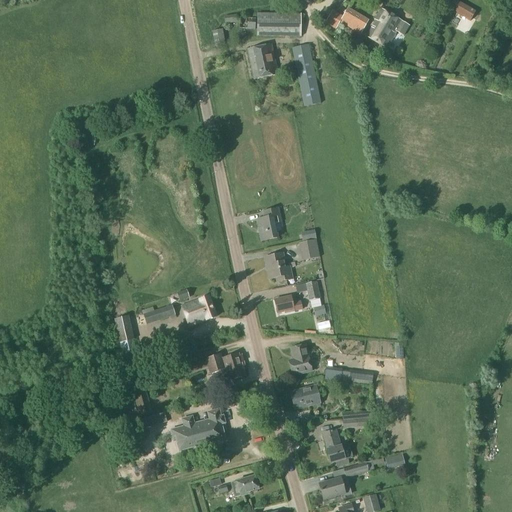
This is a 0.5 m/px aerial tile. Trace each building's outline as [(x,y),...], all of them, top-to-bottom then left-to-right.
[(452,0),(447,9),(470,21),(475,12),(454,0),(452,0)] [(366,38),(386,50),(395,35),(395,34),(396,32),(402,36),(408,26),(401,22),(402,22),(381,10),(375,21),(376,21),(366,38)] [(336,28),(342,18),(333,13),(325,25),(335,30),(336,28)] [(345,14),(336,28),(357,40),(366,26),(345,14)] [(224,17),(225,26),(237,24),(236,15),(224,17)] [(239,29),(255,31),(255,19),(240,17),(239,29)] [(257,39),(301,40),(302,18),(257,17),(257,39)] [(211,32),(214,45),(223,43),(220,30),(211,32)] [(431,33),(430,43),(438,44),(439,33),(431,33)] [(248,51),(254,80),(277,75),(271,46),(248,51)] [(291,49),(304,108),(320,105),(308,46),(291,49)] [(257,222),(261,243),(277,240),(274,225),(280,224),(277,211),(263,214),(264,220),(257,222)] [(302,243),(315,241),(313,232),(300,234),(302,243)] [(303,244),(306,262),(319,259),(315,242),(303,244)] [(264,259),(269,281),(276,279),(277,284),(291,281),(289,270),(289,269),(285,269),(282,255),(264,259)] [(305,285),(309,303),(320,300),(317,283),(305,285)] [(177,294),(180,302),(189,299),(187,291),(177,294)] [(181,308),(189,328),(206,322),(215,318),(208,297),(198,301),(199,301),(181,308)] [(273,301),(277,315),(284,313),(285,315),(302,311),(300,303),(292,305),(290,298),(273,301)] [(143,316),(146,326),(175,316),(172,306),(143,316)] [(114,321),(119,343),(134,340),(129,317),(114,321)] [(323,331),(332,329),(331,322),(321,324),(323,331)] [(134,340),(119,343),(123,360),(125,359),(138,357),(136,351),(134,340)] [(288,363),(292,377),(311,372),(308,358),(307,358),(305,347),(291,350),(293,358),(294,361),(288,363)] [(205,360),(207,368),(210,375),(218,373),(222,384),(228,382),(245,377),(238,355),(222,360),(221,355),(205,360)] [(328,357),(330,366),(338,365),(336,356),(328,357)] [(207,368),(205,360),(205,358),(197,361),(196,358),(187,361),(188,364),(163,374),(166,383),(207,368)] [(325,380),(332,381),(340,382),(341,371),(340,371),(326,369),(325,380)] [(347,382),(371,385),(371,379),(372,374),(349,371),(347,382)] [(131,387),(141,418),(150,415),(141,384),(131,387)] [(290,394),(294,411),(320,405),(316,387),(290,394)] [(113,408),(115,413),(124,409),(123,404),(113,408)] [(171,430),(173,440),(176,440),(179,452),(225,439),(222,431),(226,430),(224,424),(222,417),(221,417),(219,410),(207,413),(209,420),(194,424),(192,417),(182,420),(184,427),(171,430)] [(163,414),(150,418),(152,426),(166,422),(163,414)] [(372,424),(371,419),(343,421),(343,430),(372,427),(372,424)] [(326,450),(330,465),(335,463),(344,461),(340,446),(340,447),(336,431),(322,435),(326,450)] [(350,466),(356,464),(352,456),(346,458),(350,466)] [(344,461),(335,463),(337,469),(348,466),(346,460),(344,461)] [(371,462),(364,464),(358,466),(344,470),(346,479),(374,471),(372,466),(371,462)] [(230,484),(234,498),(240,497),(249,495),(248,493),(258,491),(254,478),(236,482),(236,483),(230,484)] [(319,485),(323,501),(327,499),(329,501),(334,500),(335,497),(343,495),(343,497),(351,495),(348,485),(340,487),(338,480),(319,485)] [(218,489),(220,495),(227,493),(226,487),(218,489)] [(364,499),(367,511),(374,511),(379,511),(374,495),(364,499)]
